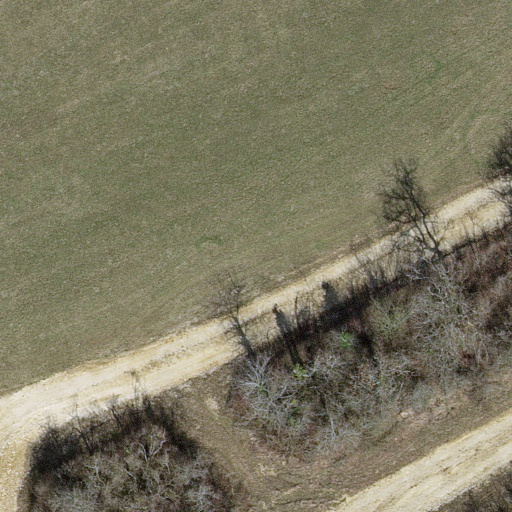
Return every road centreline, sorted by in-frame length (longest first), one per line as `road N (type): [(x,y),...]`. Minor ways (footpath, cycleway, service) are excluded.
road 1 (track): [(0,425),(167,368),(511,195)]
road 2 (track): [(379,511),(511,441)]
